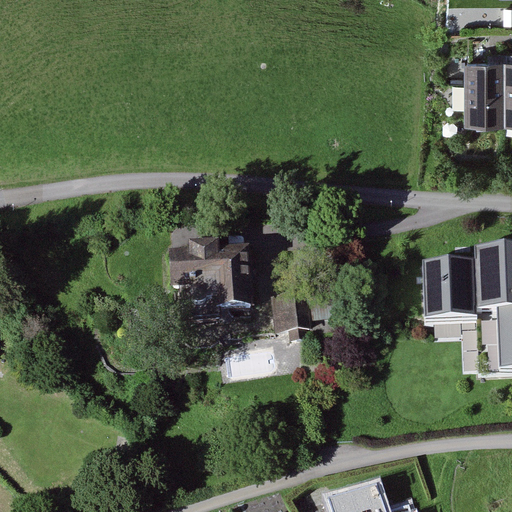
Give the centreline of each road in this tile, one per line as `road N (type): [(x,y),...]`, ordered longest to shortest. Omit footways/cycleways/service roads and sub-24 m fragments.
road 1 (residential): [(511,201),(139,182),(0,202)]
road 2 (residential): [(511,442),(420,449),(193,511)]
